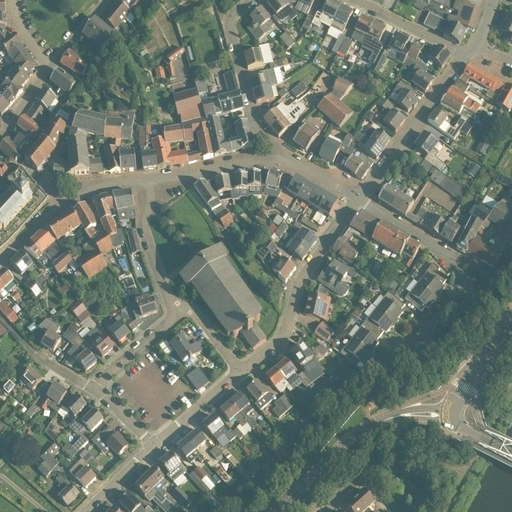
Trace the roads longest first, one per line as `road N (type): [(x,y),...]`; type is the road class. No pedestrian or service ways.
road 1 (unclassified): [(404,347),(463,283),(431,241),(358,199)]
road 2 (track): [(372,424),(368,407),(417,378),(470,310),(474,295),(463,283)]
road 3 (residential): [(152,445),(94,389),(176,315)]
road 4 (unclassified): [(358,199),(468,53)]
road 5 (unclassified): [(253,0),(228,30),(252,120),(281,159)]
road 6 (unclassified): [(276,345),(295,288),(358,199)]
road 7 (unclassified): [(176,315),(144,230),(149,181)]
road 8 (unclassified): [(149,181),(281,159)]
road 9 (residential): [(276,511),(372,424)]
road 10 (residential): [(468,53),(358,0)]
road 11 (track): [(356,477),(371,462),(407,453),(466,472)]
